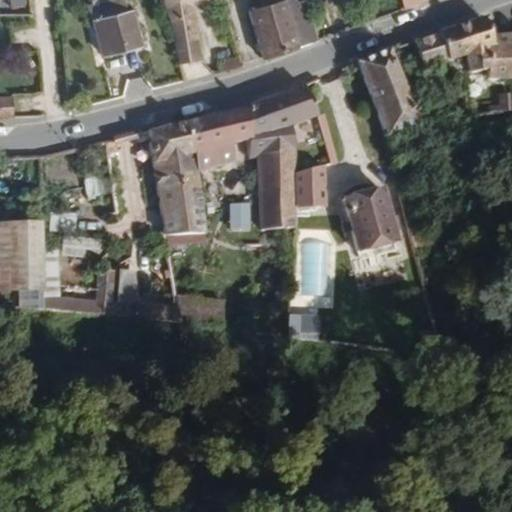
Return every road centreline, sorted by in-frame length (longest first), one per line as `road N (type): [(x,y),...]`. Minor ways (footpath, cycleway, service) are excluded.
road 1 (track): [(0,452),(116,483),(511,507)]
road 2 (secondary): [(471,0),(163,108),(0,142)]
road 3 (unknown): [(48,136),(35,0)]
